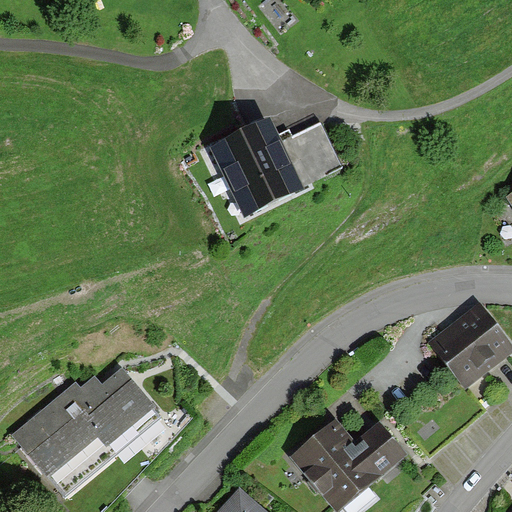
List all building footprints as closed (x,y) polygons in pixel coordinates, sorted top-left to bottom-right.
[(338,181),(313,125),(247,155),(271,210),(338,181)] [(238,140),(188,164),(221,234),(271,210),(247,155),(238,140)] [(511,354),(511,352),(479,309),(431,344),(466,389),(511,354)] [(20,437),(68,498),(170,419),(121,357),(20,437)] [(289,461),(330,511),(344,511),(408,460),(378,424),(354,444),(336,423),(289,461)] [(226,511),(248,511),(236,501),(226,511)]
